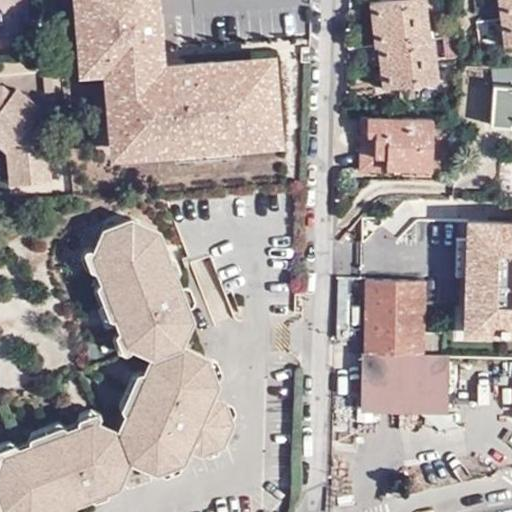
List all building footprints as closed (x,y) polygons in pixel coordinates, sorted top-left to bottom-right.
[(102,73),(110,158),(281,144),(275,52),(165,61),(160,0),(71,0),(77,74),(102,73)] [(427,16),(425,0),(377,0),(368,1),(371,23),(427,16)] [(511,16),(511,0),(497,0),(500,18),(511,16)] [(430,37),(427,16),(371,23),(374,43),(376,43),(430,37)] [(511,43),(511,16),(500,18),(503,44),(511,43)] [(433,37),(430,37),(376,43),(379,65),(436,59),(433,37)] [(436,59),(379,65),(382,87),(438,80),(436,59)] [(511,126),(511,66),(492,66),(492,83),(489,124),(511,126)] [(0,148),(6,153),(9,184),(51,180),(44,122),(37,115),(43,108),(17,88),(11,93),(2,85),(0,85),(0,148)] [(431,166),(432,116),(360,115),(359,169),(386,170),(386,166),(431,166)] [(416,217),(413,230),(440,238),(444,225),(416,217)] [(192,317),(159,229),(132,218),(104,228),(104,234),(102,234),(94,252),(129,343),(153,355),(118,433),(92,422),(3,456),(0,463),(0,498),(3,507),(14,511),(49,511),(118,485),(129,459),(156,470),(183,459),(189,446),(202,453),(223,445),(232,422),(225,401),(211,396),(217,383),(207,356),(180,344),(192,317)] [(504,269),(503,280),(511,280),(511,241),(506,241),(507,227),(473,225),(472,253),(458,252),(457,277),(475,278),(475,268),(504,269)] [(426,273),(426,261),(417,260),(417,274),(426,273)] [(475,278),(503,280),(504,269),(475,268),(475,278)] [(445,408),(446,355),(440,355),(440,332),(424,332),(425,296),(426,279),(364,278),(362,406),(422,408),(445,408)] [(424,332),(440,332),(441,296),(425,296),(424,332)] [(473,409),(445,408),(422,408),(428,447),(478,441),(473,409)]
